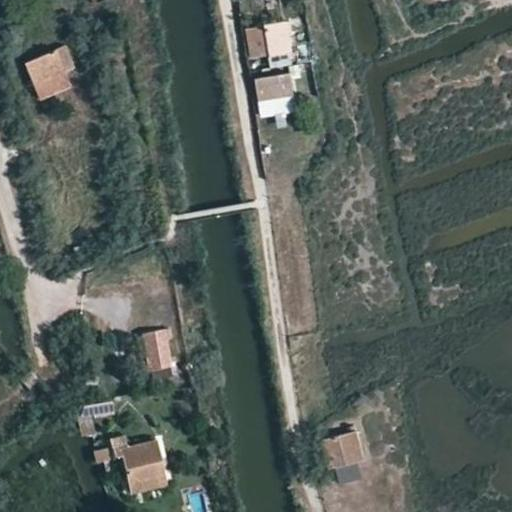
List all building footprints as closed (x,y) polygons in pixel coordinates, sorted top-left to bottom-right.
[(260,27),(265,55),(266,60),(287,56),(283,40),(290,38),(286,22),(260,27)] [(265,55),(260,27),(243,30),(248,58),(265,55)] [(26,60),(36,83),(66,72),(62,63),(72,60),(65,43),(26,60)] [(66,72),(36,83),(42,96),(72,86),(66,72)] [(252,80),(258,103),(290,96),(285,72),(252,80)] [(290,96),(258,103),(261,117),(293,110),(290,96)] [(143,334),(149,370),(172,367),(167,331),(143,334)] [(106,414),(104,403),(78,406),(80,419),(106,414)] [(320,440),(327,471),(367,462),(359,431),(320,440)] [(119,456),(125,480),(164,471),(156,437),(122,446),(119,435),(106,438),(111,458),(119,456)] [(339,484),(364,479),(362,465),(336,471),(339,484)] [(164,471),(125,480),(129,497),(168,488),(164,471)]
